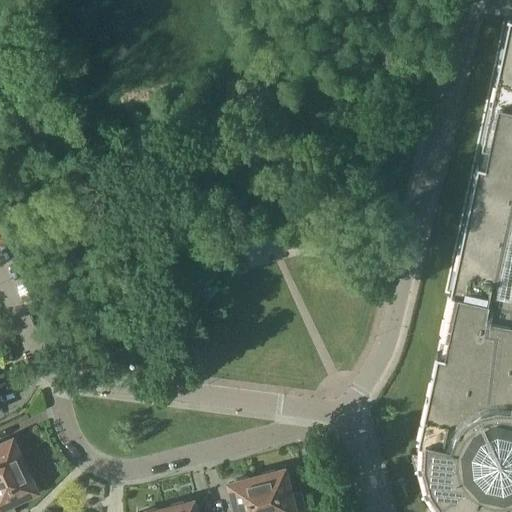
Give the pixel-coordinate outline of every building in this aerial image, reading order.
[(419,463),(417,463),(417,465),(419,465),(425,489),(423,490),(424,491),(426,490),(439,511),(438,511),(511,511),(511,19),(509,19),(508,21),(510,21),(502,61),(500,61),(499,63),(501,63),(493,104),(490,103),(490,105),(492,106),(483,147),(483,148),(491,150),(487,166),(480,164),(477,164),(477,166),(479,167),(470,207),(468,207),(468,208),(470,209),(461,249),(459,249),(459,251),(461,251),(452,292),(450,291),(450,293),(452,293),(442,336),(450,337),(446,353),(439,352),(437,352),(437,354),(438,354),(430,395),(428,394),(427,396),(429,396),(421,437),(418,436),(418,438),(420,439),(419,463)] [(0,476),(22,466),(10,440),(0,445),(0,476)] [(22,466),(0,476),(0,511),(15,511),(11,502),(34,491),(22,466)] [(305,511),(300,492),(288,495),(281,471),(254,478),(263,511),(305,511)] [(263,511),(254,478),(227,485),(234,511),(263,511)] [(193,511),(191,502),(164,509),(164,511),(193,511)]
